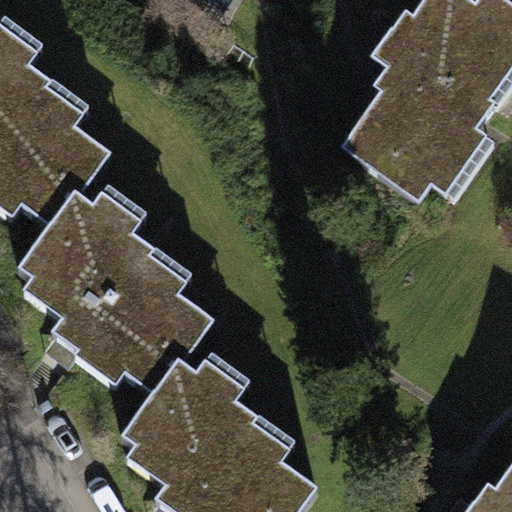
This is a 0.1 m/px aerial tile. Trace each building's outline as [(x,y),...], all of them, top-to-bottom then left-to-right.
[(511,138),(499,127),(511,111),(511,11),(499,27),(465,0),(453,0),(430,29),(415,16),(377,61),(399,79),(384,97),(404,113),(365,159),(434,217),(449,199),(465,213),(511,156),(511,138)] [(511,0),(465,0),(499,27),(511,11),(511,0)] [(67,232),(112,169),(84,150),(105,121),(52,84),(69,60),(31,33),(19,50),(0,37),(0,214),(27,233),(40,213),(67,232)] [(202,368),(222,337),(184,312),(210,271),(164,242),(180,218),(130,186),(119,203),(99,191),(67,232),(31,296),(108,345),(91,371),(142,403),(150,392),(176,409),(202,368)] [(326,511),(332,502),(290,476),(304,455),(257,426),(282,386),(239,358),(224,382),(202,368),(142,464),(191,495),(180,511),(326,511)] [(511,511),(511,496),(509,495),(496,511),(511,511)]
